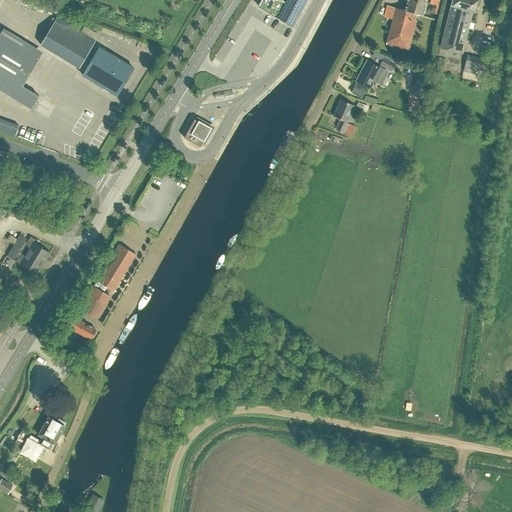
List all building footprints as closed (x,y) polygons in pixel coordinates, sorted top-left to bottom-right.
[(260,0),(257,6),(291,27),(305,0),(260,0)] [(406,0),(404,10),(395,8),(392,19),(385,44),(406,49),(410,36),(412,37),(416,21),(415,21),(417,14),(422,15),(426,0),(406,0)] [(429,0),(429,4),(436,5),(434,14),(438,15),(440,6),(440,0),(429,0)] [(451,0),(450,6),(446,25),(440,49),(462,54),(472,11),(475,12),(477,0),(451,0)] [(95,40),(98,34),(84,25),(80,31),(56,17),(40,44),(79,68),(95,40)] [(22,85),(38,58),(12,42),(15,36),(3,29),(0,33),(0,90),(31,109),(39,96),(22,85)] [(116,95),(133,68),(99,47),(83,75),(116,95)] [(374,51),(372,56),(382,61),(383,58),(384,56),(374,51)] [(481,83),(483,77),(487,59),(467,54),(463,71),(461,78),(481,83)] [(382,61),(380,65),(392,71),(395,64),(383,58),(382,61)] [(442,70),(445,60),(438,58),(435,67),(436,68),(434,77),(439,78),(442,69),(442,70)] [(361,71),(355,80),(362,84),(369,88),(373,81),(377,83),(383,70),(379,68),(372,65),(366,61),(361,71)] [(424,81),(416,79),(412,95),(420,97),(424,81)] [(327,127),(335,104),(327,102),(329,95),(324,94),(315,123),(327,127)] [(333,116),(334,117),(337,118),(339,119),(335,129),(336,129),(340,131),(344,132),(347,124),(348,122),(350,116),(352,110),(354,105),(347,102),(341,100),(339,99),(333,116)] [(372,105),(370,110),(377,113),(379,107),(372,105)] [(19,126),(0,119),(0,130),(15,136),(19,126)] [(197,121),(194,119),(183,138),(199,147),(202,141),(203,142),(211,128),(198,120),(197,121)] [(329,140),(333,141),(340,144),(342,139),(331,135),(329,140)] [(143,188),(149,177),(138,172),(132,183),(143,188)] [(13,245),(43,263),(49,253),(34,244),(36,240),(30,237),(28,240),(19,235),(13,245)] [(112,290),(135,254),(119,244),(96,281),(112,290)] [(36,273),(43,263),(13,245),(7,256),(36,273)] [(88,293),(105,303),(109,296),(92,286),(88,293)] [(100,310),(105,303),(88,293),(84,300),(100,310)] [(100,310),(84,300),(79,307),(96,317),(100,310)] [(72,316),(66,326),(90,339),(95,329),(72,316)] [(42,436),(40,440),(30,434),(28,438),(49,450),(53,443),(55,444),(65,427),(64,426),(65,423),(58,418),(56,422),(48,417),(39,435),(42,436)] [(23,445),(12,439),(14,437),(5,432),(0,440),(0,445),(17,455),(23,445)] [(0,489),(8,494),(8,493),(13,485),(2,479),(0,482),(0,489)] [(96,511),(100,505),(99,504),(101,499),(95,496),(92,500),(91,500),(83,511),(96,511)]
